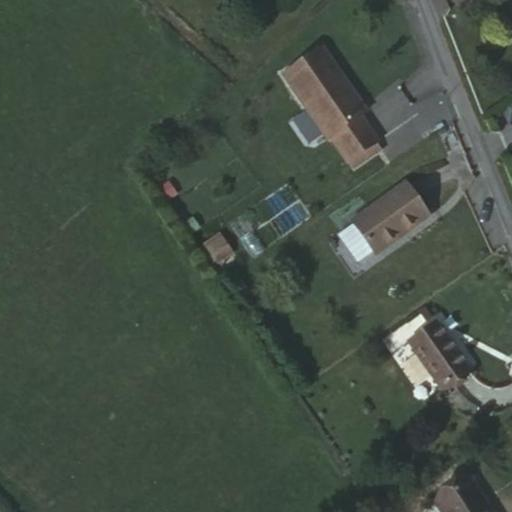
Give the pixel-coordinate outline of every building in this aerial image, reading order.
[(316,145),(335,170),(363,149),(365,148),(347,124),(353,119),(307,56),(267,84),(314,147),(316,145)] [(444,93),(420,102),(430,129),(454,120),(444,93)] [(363,149),(335,170),(341,176),(368,156),(363,149)] [(415,227),(391,194),(336,233),(359,268),(415,227)] [(219,263),(210,251),(198,259),(207,272),(219,263)] [(398,349),(432,396),(460,374),(427,327),(398,349)] [(423,504),(428,511),(475,511),(455,481),(423,504)]
